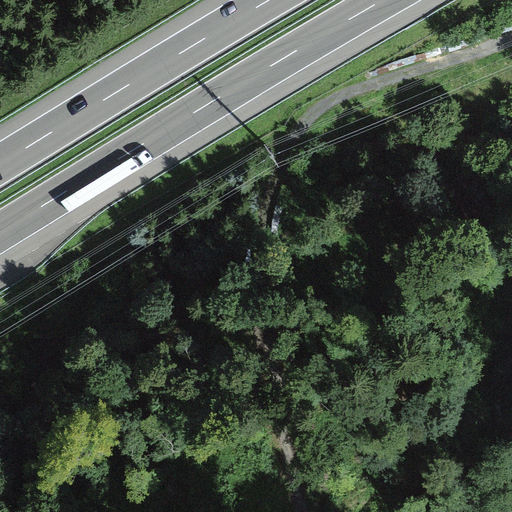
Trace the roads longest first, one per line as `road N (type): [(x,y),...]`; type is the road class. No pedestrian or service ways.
road 1 (track): [(511,33),(346,89),(299,114),(281,150),(269,264),(295,511)]
road 2 (motorway): [(0,234),(386,0)]
road 3 (motorway): [(268,0),(0,164)]
